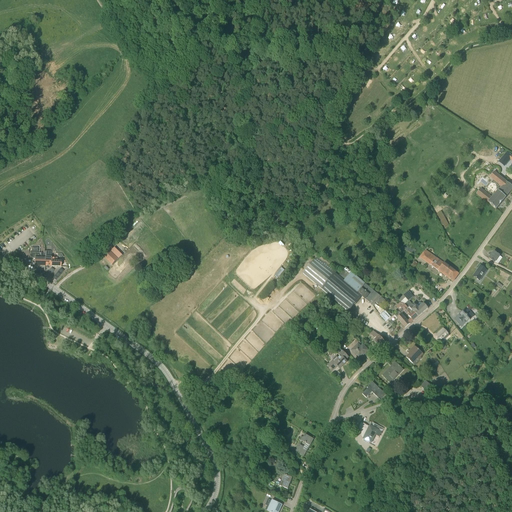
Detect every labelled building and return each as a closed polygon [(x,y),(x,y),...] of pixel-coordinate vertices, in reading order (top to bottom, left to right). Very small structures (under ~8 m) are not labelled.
[(510,159),(511,156),(507,152),(499,162),(504,166),(510,159)] [(496,210),(506,198),(511,190),(511,186),(494,172),(490,177),(503,187),(493,198),(481,188),(477,194),(496,210)] [(118,259),(123,254),(115,247),(110,252),(118,259)] [(453,282),(459,275),(426,249),(421,257),(453,282)] [(113,265),(118,260),(110,252),(105,258),(113,265)] [(495,263),(499,256),(494,252),(489,259),(495,263)] [(51,258),(51,254),(45,254),(45,257),(40,257),(40,258),(35,258),(34,266),(56,266),(61,267),(61,261),(57,261),(57,258),(51,258)] [(350,310),(362,297),(373,306),(376,303),(381,307),(386,301),(346,268),(341,273),(338,270),(336,272),(317,256),(303,273),(321,289),(350,310)] [(480,281),(487,271),(480,266),(473,276),(480,281)] [(416,315),(418,317),(428,309),(424,304),(419,309),(414,304),(412,305),(409,301),(413,297),(408,291),(403,297),(407,302),(404,305),(408,310),(410,308),(416,315)] [(408,310),(404,305),(400,303),(396,307),(402,313),(404,311),(413,321),(418,317),(416,315),(410,308),(408,310)] [(458,318),(455,320),(462,327),(470,320),(469,319),(473,315),(468,309),(464,313),(463,312),(457,317),(458,318)] [(386,322),(391,317),(385,311),(380,315),(386,322)] [(406,328),(410,324),(399,311),(395,316),(394,316),(400,321),(402,324),(400,325),(404,329),(405,327),(406,328)] [(349,321),(352,317),(347,312),(343,316),(349,321)] [(441,342),(449,335),(443,329),(441,331),(442,332),(436,337),(441,342)] [(385,342),(379,336),(373,331),(371,335),(374,338),(375,336),(377,338),(375,341),(380,347),(385,342)] [(368,351),(363,345),(359,350),(356,347),(352,351),(359,359),(364,353),(365,354),(368,351)] [(418,350),(414,346),(410,350),(412,352),(406,358),(409,360),(413,364),(417,359),(418,360),(423,354),(418,350)] [(345,360),(348,357),(341,349),(337,352),(341,356),(338,358),(336,357),(333,359),(334,360),(330,363),(335,369),(338,366),(340,369),(347,362),(345,360)] [(398,374),(403,369),(395,362),(392,366),(393,366),(387,373),(386,372),(383,375),(391,383),(399,374),(398,374)] [(425,381),(421,387),(425,390),(429,384),(425,381)] [(386,395),(372,382),(367,387),(368,388),(362,394),(366,398),(368,397),(369,396),(368,396),(372,392),(380,400),(386,395)] [(365,436),(364,439),(366,440),(370,442),(372,443),(373,440),(375,436),(376,434),(377,431),(378,430),(381,432),(382,432),(384,429),(373,423),(372,424),(374,424),(372,427),(371,427),(370,426),(366,433),(365,436)] [(297,449),(296,452),(304,457),(310,445),(313,439),(315,437),(313,437),(312,439),(305,435),(304,437),(301,436),(299,440),(302,441),(306,443),(304,447),(299,444),(297,448),(297,449)] [(288,489),(292,478),(284,475),(280,486),(288,489)] [(269,511),(278,511),(282,505),(272,500),(267,511),(269,511)]
